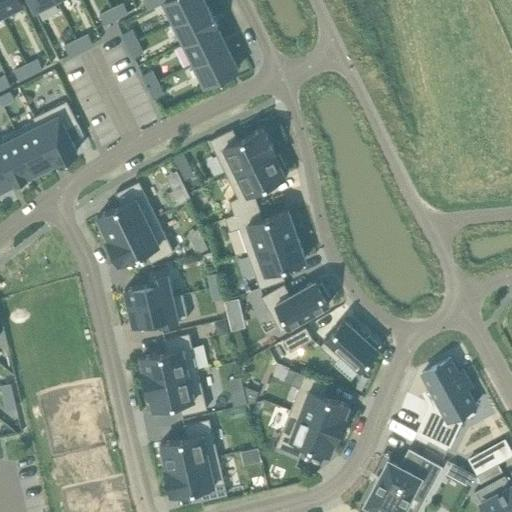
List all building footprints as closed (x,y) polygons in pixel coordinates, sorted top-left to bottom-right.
[(0,0),(0,11),(2,14),(23,4),(21,0),(0,0)] [(30,0),(35,9),(52,0),(30,0)] [(158,0),(143,0),(148,8),(160,2),(158,0)] [(204,0),(164,0),(164,1),(174,22),(207,6),(204,0)] [(123,2),(111,8),(116,17),(128,11),(123,2)] [(207,6),(174,22),(184,42),(217,26),(207,6)] [(111,8),(99,14),(104,23),(116,17),(111,8)] [(217,26),(184,42),(194,63),(227,47),(217,26)] [(132,28),(122,33),(123,35),(128,45),(138,40),(132,28)] [(88,33),(76,39),(81,48),(93,42),(88,33)] [(69,54),(81,48),(76,39),(64,45),(69,54)] [(135,57),(144,53),(138,41),(128,45),(135,57)] [(227,47),(194,63),(205,84),(238,68),(227,47)] [(38,58),(26,64),(31,73),(43,67),(38,58)] [(26,64),(14,70),(19,79),(31,73),(26,64)] [(152,69),(142,74),(148,86),(158,81),(152,69)] [(0,86),(12,81),(7,72),(0,75),(0,86)] [(158,81),(148,86),(154,98),(164,93),(158,81)] [(0,95),(4,104),(16,98),(12,89),(0,94),(0,95)] [(67,100),(33,116),(35,121),(36,120),(56,161),(77,150),(67,129),(78,123),(67,100)] [(35,121),(15,130),(35,171),(38,170),(39,172),(46,169),(45,166),(56,161),(36,120),(35,121)] [(232,128),(209,139),(227,174),(274,151),(274,152),(275,151),(263,127),(238,139),(232,128)] [(15,130),(0,137),(0,150),(15,181),(35,171),(15,130)] [(0,188),(15,181),(0,150),(0,188)] [(274,151),(227,174),(237,196),(229,201),(234,213),(234,214),(258,204),(253,191),(285,175),(283,169),(286,168),(279,154),(276,155),(274,152),(274,151)] [(183,154),(173,159),(178,168),(188,163),(183,154)] [(100,221),(97,222),(104,236),(107,234),(108,238),(109,239),(156,215),(139,180),(116,192),(121,203),(97,215),(100,221)] [(184,186),(170,193),(175,203),(176,206),(190,199),(191,198),(190,196),(185,185),(184,186)] [(234,213),(225,217),(230,230),(239,227),(247,251),(297,233),(288,208),(263,217),(258,204),(234,214),(234,213)] [(108,238),(107,238),(119,263),(145,250),(150,262),(173,250),(156,215),(109,239),(108,238)] [(297,233),(247,251),(252,265),(260,287),(284,279),(280,267),(305,258),(297,233)] [(202,236),(191,242),(197,252),(207,247),(202,236)] [(150,282),(125,288),(129,306),(173,296),(173,295),(166,267),(148,271),(150,282)] [(217,272),(207,274),(210,287),(220,285),(217,272)] [(284,283),(261,296),(281,331),(329,304),(326,298),(329,297),(321,283),(318,285),(316,280),(290,294),(284,283)] [(220,285),(210,287),(213,299),(223,297),(220,285)] [(173,296),(129,306),(133,324),(159,319),(160,324),(188,317),(182,293),(181,293),(173,295),(173,296)] [(238,297),(225,301),(227,312),(241,309),(239,300),(238,297)] [(344,318),(320,345),(337,360),(343,353),(360,369),(378,348),(375,346),(377,344),(369,336),(367,338),(344,318)] [(227,319),(215,322),(218,334),(230,331),(227,319)] [(306,326),(283,339),(290,350),(313,338),(306,326)] [(167,351),(140,357),(143,369),(142,369),(145,382),(198,370),(189,332),(164,338),(167,351)] [(432,403),(419,431),(450,445),(462,419),(459,413),(476,403),(467,387),(472,384),(463,368),(458,370),(450,356),(422,372),(431,388),(426,391),(432,403)] [(198,370),(145,382),(148,396),(150,395),(153,408),(179,401),(182,414),(207,408),(202,386),(198,370)] [(304,373),(290,409),(341,429),(345,416),(344,416),(349,404),(324,394),(329,382),(304,373)] [(10,382),(1,384),(4,400),(14,397),(10,382)] [(257,391),(244,385),(245,389),(248,403),(253,402),(257,391)] [(245,389),(232,392),(235,406),(248,403),(245,389)] [(63,440),(33,447),(39,470),(96,456),(88,424),(100,421),(94,395),(54,404),(63,440)] [(14,397),(4,400),(7,409),(16,407),(14,397)] [(290,409),(276,446),(300,455),(305,443),(330,453),(335,441),(336,442),(341,429),(290,409)] [(162,448),(159,449),(162,464),(165,463),(166,467),(167,468),(218,456),(209,417),(184,424),(187,436),(161,442),(162,448)] [(257,448),(242,452),(245,463),(260,459),(257,448)] [(367,500),(366,502),(368,503),(385,511),(417,511),(424,499),(443,466),(409,448),(400,465),(391,460),(389,459),(388,461),(381,475),(380,474),(374,486),(374,487),(367,500)] [(483,454),(469,462),(475,473),(489,466),(483,454)] [(166,467),(165,467),(171,494),(199,487),(202,500),(227,494),(218,456),(167,468),(166,467)] [(491,467),(477,475),(479,479),(481,482),(502,471),(500,467),(498,464),(491,467)] [(463,468),(458,478),(471,485),(477,475),(463,468)] [(505,474),(474,490),(486,511),(511,511),(511,483),(511,484),(509,481),(505,474)] [(79,511),(121,511),(116,491),(77,500),(79,511)]
